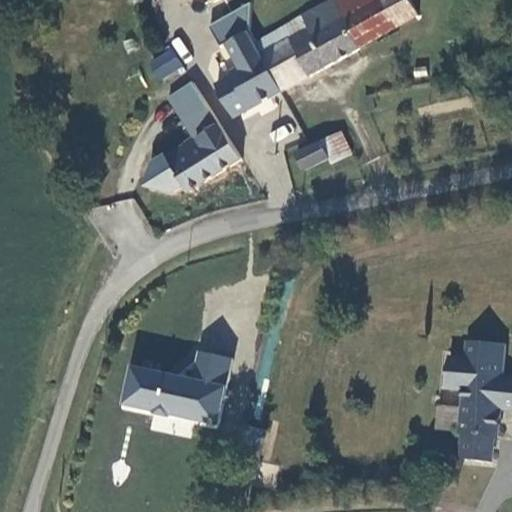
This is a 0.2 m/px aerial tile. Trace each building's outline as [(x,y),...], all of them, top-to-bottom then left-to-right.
[(407,0),(336,0),(333,2),(360,52),(418,19),(407,0)] [(309,32),(264,59),(259,61),(280,98),(360,52),(333,2),(302,20),(309,32)] [(302,20),(256,45),(264,59),(309,32),(302,20)] [(235,123),(280,98),(259,61),(264,59),(256,45),(251,36),(228,49),(242,73),(215,89),(235,123)] [(159,81),(183,65),(169,46),(146,63),(159,81)] [(186,129),(189,127),(209,114),(192,87),(169,102),(186,129)] [(241,164),(209,114),(189,127),(198,143),(167,162),(189,197),(241,164)] [(349,157),(341,136),(322,144),(330,165),(349,157)] [(511,383),(499,382),(502,349),(466,346),(465,362),(446,361),(444,393),(462,394),(460,426),(457,426),(456,437),(459,437),(457,464),(488,467),(491,442),(495,442),(497,413),(511,414),(511,383)] [(217,428),(232,357),(194,349),(189,376),(128,363),(119,407),(155,415),(152,429),(190,437),(193,423),(217,428)] [(232,459),(257,464),(263,434),(238,429),(232,459)]
